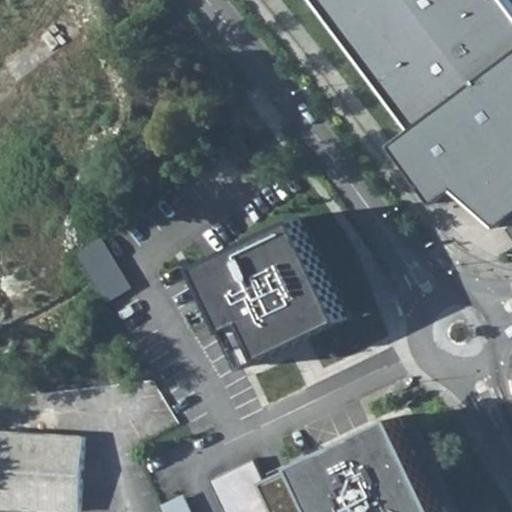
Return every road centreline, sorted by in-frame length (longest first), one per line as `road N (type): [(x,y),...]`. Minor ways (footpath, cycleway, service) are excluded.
road 1 (tertiary): [(208,0),(438,299)]
road 2 (unknown): [(0,97),(112,0)]
